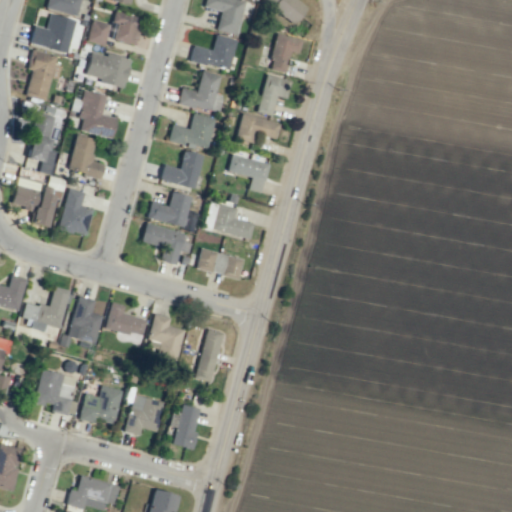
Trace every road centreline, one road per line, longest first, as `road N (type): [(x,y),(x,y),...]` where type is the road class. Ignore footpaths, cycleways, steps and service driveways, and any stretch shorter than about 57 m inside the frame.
road 1 (residential): [(109,272),(180,0)]
road 2 (residential): [(258,314),(23,250),(0,233)]
road 3 (tertiary): [(282,222),(321,78),(352,0)]
road 4 (tertiary): [(203,511),(258,314)]
road 5 (residential): [(61,442),(211,483)]
